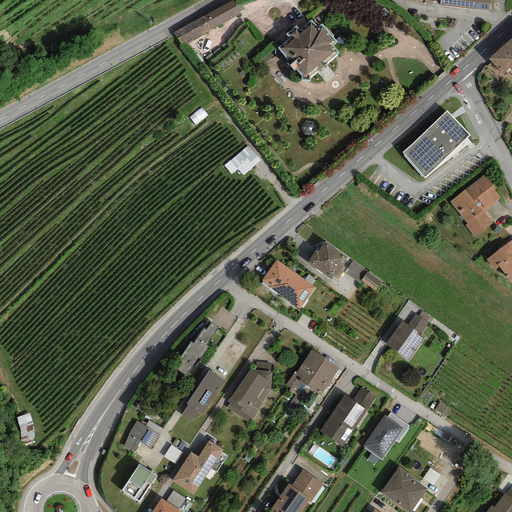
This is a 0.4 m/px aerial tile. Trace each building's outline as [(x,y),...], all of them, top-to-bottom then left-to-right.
[(231,0),(174,33),(181,47),(240,14),(231,0)] [(490,0),(440,0),(440,7),(489,11),(490,0)] [(285,62),(294,71),(296,69),(302,76),(301,80),(310,81),(310,76),(318,71),(319,73),(327,67),(326,65),(339,53),(333,45),(336,42),(321,23),(318,27),(311,21),(298,30),(296,26),(286,34),(289,38),(277,48),(287,60),(285,62)] [(511,37),(503,46),(511,50),(511,37)] [(511,50),(503,46),(489,59),(503,75),(509,68),(511,70),(511,50)] [(447,111),(402,153),(424,177),(469,135),(447,111)] [(238,168),(243,174),(261,160),(249,144),(224,164),(232,173),(238,168)] [(484,175),(450,202),(467,224),(465,225),(474,237),(492,223),(483,212),(500,198),(494,190),(495,189),(484,175)] [(511,239),(486,258),(495,270),(499,267),(510,282),(511,280),(511,239)] [(347,258),(325,242),(318,252),(315,250),(307,262),(331,280),(334,277),(337,279),(346,268),(342,265),(347,258)] [(315,287),(276,260),(261,280),(269,286),(268,287),(299,309),(315,287)] [(368,272),(352,261),(344,273),(360,284),(362,282),(360,281),(366,272),(367,273),(368,272)] [(382,281),(368,271),(368,272),(367,273),(366,272),(360,281),(362,282),(375,291),(382,281)] [(422,311),(418,316),(426,321),(429,317),(422,311)] [(415,314),(407,325),(420,334),(428,323),(426,321),(418,316),(415,314)] [(407,325),(402,321),(385,344),(408,360),(424,337),(420,334),(407,325)] [(218,327),(211,323),(206,329),(203,328),(193,343),(190,342),(173,367),(185,375),(198,357),(200,359),(208,347),(206,345),(218,327)] [(339,368),(311,350),(296,373),(294,372),(285,385),(295,392),(301,383),(309,388),(309,389),(320,396),(339,368)] [(256,362),(255,370),(270,372),(271,363),(256,362)] [(255,370),(250,369),(230,398),(229,397),(227,401),(229,403),(226,408),(250,423),(259,409),(258,408),(270,390),(272,372),(270,372),(255,370)] [(225,381),(209,370),(186,404),(188,405),(181,415),(192,422),(199,412),(203,414),(225,381)] [(361,387),(352,400),(367,410),(376,397),(361,387)] [(352,400),(344,395),(319,431),(342,447),(367,410),(352,400)] [(451,409),(439,402),(434,409),(446,417),(451,409)] [(408,425),(390,412),(387,417),(384,415),(363,446),(382,459),(396,439),(398,440),(408,425)] [(18,414),(21,439),(34,438),(31,413),(18,414)] [(159,435),(136,421),(129,433),(123,447),(135,452),(139,443),(149,449),(159,435)] [(193,495),(223,450),(208,441),(197,457),(191,452),(172,481),(193,495)] [(171,443),(164,455),(175,463),(183,451),(171,443)] [(156,476),(139,464),(121,491),(139,502),(156,476)] [(414,478),(398,467),(380,492),(408,511),(411,511),(427,489),(413,480),(414,478)] [(323,485),(302,470),(290,485),(288,484),(270,509),(273,511),(271,511),(300,511),(308,502),(309,504),(323,485)] [(511,511),(511,485),(511,486),(506,493),(505,492),(494,507),(491,505),(485,511),(511,511)] [(173,490),(165,501),(177,510),(177,509),(185,498),(173,490)] [(165,501),(161,499),(151,511),(180,511),(177,510),(165,501)]
